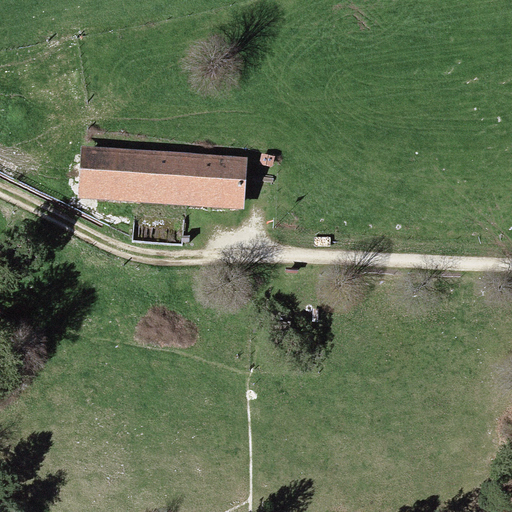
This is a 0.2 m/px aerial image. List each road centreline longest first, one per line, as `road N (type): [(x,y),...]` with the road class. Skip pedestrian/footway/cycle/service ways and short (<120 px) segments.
road 1 (track): [(248,256),(511,264)]
road 2 (track): [(248,256),(137,253),(0,189)]
